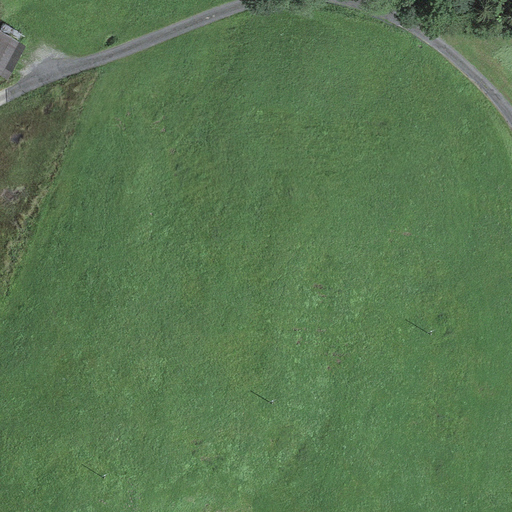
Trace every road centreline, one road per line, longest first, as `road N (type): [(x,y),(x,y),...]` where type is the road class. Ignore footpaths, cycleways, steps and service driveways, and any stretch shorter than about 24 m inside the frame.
road 1 (track): [(0,98),(259,0)]
road 2 (track): [(343,0),(434,40),(511,119)]
